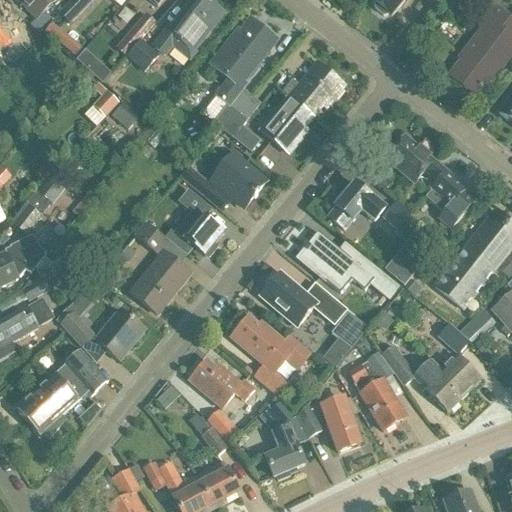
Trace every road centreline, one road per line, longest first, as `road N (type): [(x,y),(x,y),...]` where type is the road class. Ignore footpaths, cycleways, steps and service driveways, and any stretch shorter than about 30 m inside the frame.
road 1 (residential): [(35,511),(395,81)]
road 2 (unclassified): [(318,511),(511,437)]
road 3 (residential): [(511,173),(395,81)]
road 4 (residential): [(395,81),(294,0)]
